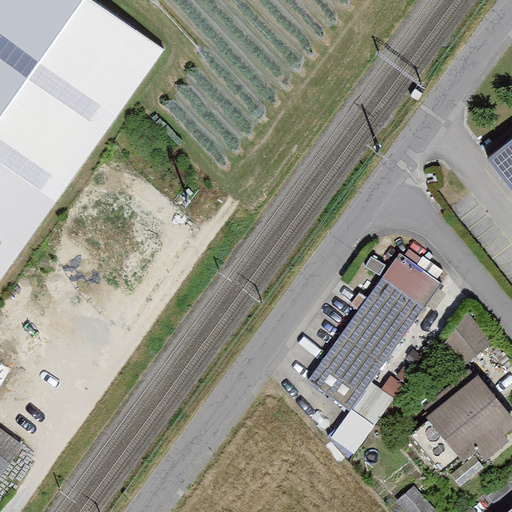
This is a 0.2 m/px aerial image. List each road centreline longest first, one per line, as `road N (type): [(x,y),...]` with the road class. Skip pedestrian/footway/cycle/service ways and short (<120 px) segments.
road 1 (unclassified): [(145,511),(382,186)]
road 2 (unclassified): [(382,186),(511,4)]
road 3 (residential): [(511,324),(415,207),(382,186)]
road 4 (unknown): [(0,511),(108,362)]
